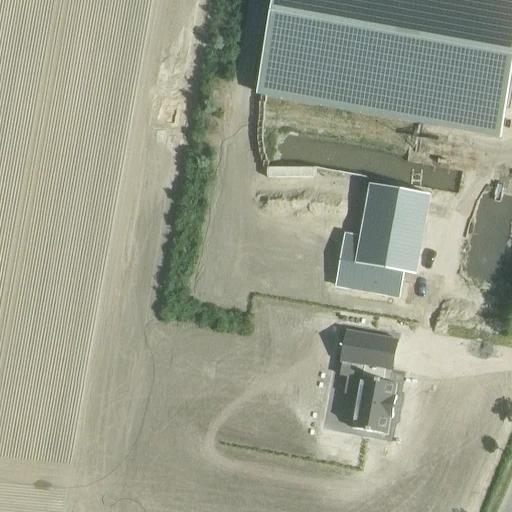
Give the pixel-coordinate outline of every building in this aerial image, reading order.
[(511,0),(277,0),(260,96),(501,139),(511,77),(511,0)] [(453,172),(454,157),(429,155),(428,170),(453,172)] [(511,183),(482,180),(473,255),(493,258),(494,246),(506,247),(511,198),(511,183)] [(345,235),(340,262),(356,265),(352,290),(400,299),(403,281),(398,280),(399,273),(416,276),(430,196),(371,185),(361,238),(345,235)] [(289,218),(292,205),(270,200),(267,212),(289,218)] [(342,357),(341,363),(363,367),(361,378),(360,378),(351,429),(387,435),(390,418),(392,418),(396,397),(394,396),(396,384),(384,382),(386,371),(392,372),(393,367),(398,341),(346,332),(342,357)]
